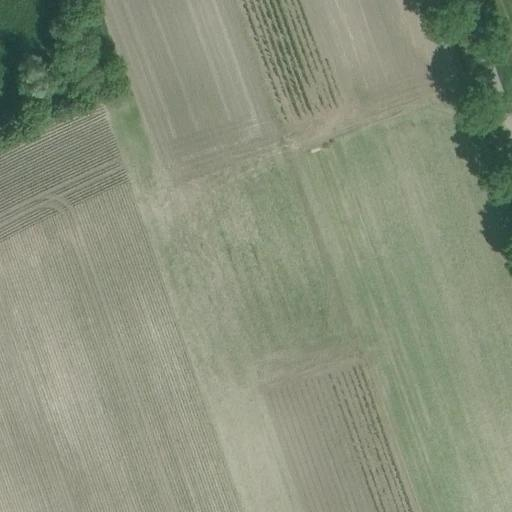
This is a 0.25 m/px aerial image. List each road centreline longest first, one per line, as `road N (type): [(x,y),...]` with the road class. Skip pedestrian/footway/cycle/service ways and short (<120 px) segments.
road 1 (track): [(488,80),(219,180)]
road 2 (unclassified): [(511,148),(460,0)]
